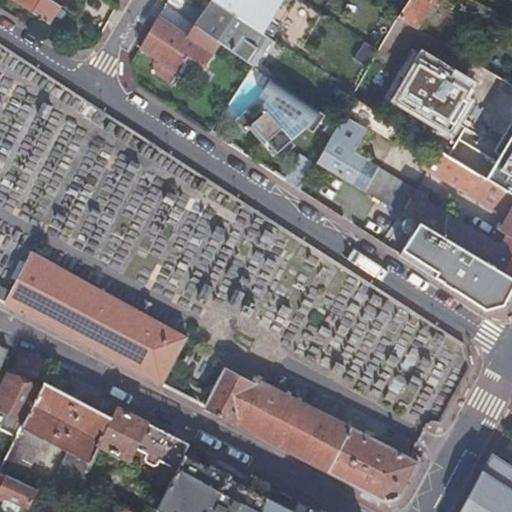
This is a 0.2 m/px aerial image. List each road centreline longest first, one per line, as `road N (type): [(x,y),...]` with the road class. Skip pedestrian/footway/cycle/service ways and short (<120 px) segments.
road 1 (residential): [(92,84),(511,349)]
road 2 (residential): [(0,327),(357,511)]
road 3 (residential): [(511,359),(430,511)]
